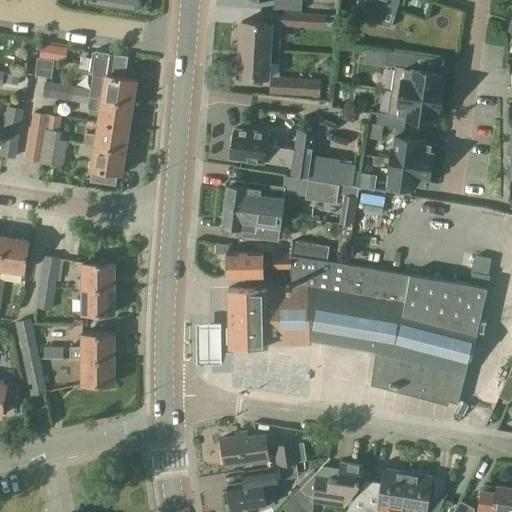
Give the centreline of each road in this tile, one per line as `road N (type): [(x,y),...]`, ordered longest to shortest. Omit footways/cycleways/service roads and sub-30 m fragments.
road 1 (residential): [(511,448),(164,397)]
road 2 (residential): [(450,196),(477,0)]
road 3 (residential): [(172,222),(186,41)]
road 4 (residential): [(164,397),(172,222)]
road 5 (residential): [(172,222),(0,196)]
road 6 (residential): [(186,41),(27,16)]
